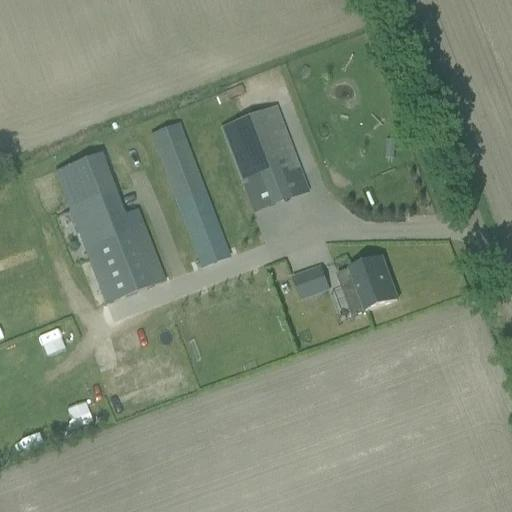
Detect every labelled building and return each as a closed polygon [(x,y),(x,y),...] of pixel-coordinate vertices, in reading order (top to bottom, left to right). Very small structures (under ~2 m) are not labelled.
[(274,110),(221,130),(247,197),(300,177),(274,110)] [(148,137),(199,271),(228,260),(178,126),(148,137)] [(100,157),(53,175),(87,263),(95,282),(102,301),(105,308),(165,284),(138,212),(124,217),(100,157)] [(339,277),(354,318),(396,303),(381,262),(339,277)] [(321,272),(294,282),(302,302),(328,292),(321,272)] [(48,355),(66,347),(58,329),(40,337),(48,355)]
